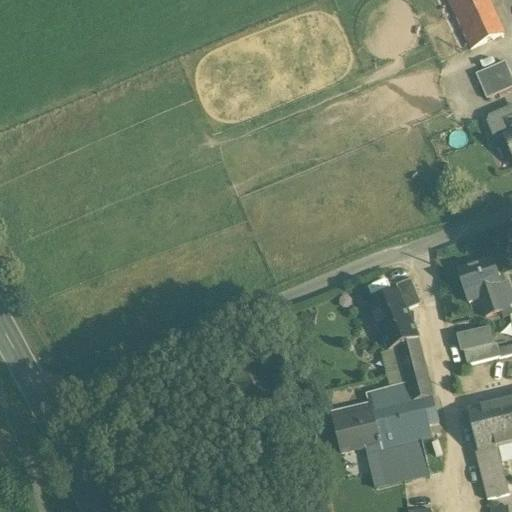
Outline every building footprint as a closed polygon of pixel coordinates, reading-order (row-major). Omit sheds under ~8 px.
[(447,0),(470,49),(503,35),(487,0),(447,0)] [(487,100),(511,89),(511,76),(506,63),(476,75),(487,100)] [(503,137),(511,133),(511,119),(498,126),(503,137)] [(511,133),(503,137),(511,156),(511,133)] [(509,311),(511,309),(511,298),(507,284),(502,286),(492,259),(492,260),(459,272),(459,271),(458,271),(469,304),(470,304),(470,303),(480,300),(483,306),(482,306),(486,319),(509,311)] [(399,293),(407,312),(422,306),(411,281),(397,287),(399,293)] [(379,328),(390,353),(397,350),(418,341),(419,340),(407,312),(399,293),(370,306),(376,320),(374,321),(377,328),(379,328)] [(459,339),(463,354),(465,353),(465,354),(493,346),(490,331),(459,339)] [(411,403),(433,397),(418,341),(397,350),(407,387),(411,403)] [(493,346),(465,354),(468,367),(501,359),(497,346),(493,346)] [(372,406),(373,413),(411,403),(407,387),(369,397),(372,406)] [(389,474),(374,478),(377,491),(432,478),(423,443),(432,441),(429,426),(440,424),(433,397),(411,403),(373,413),(389,474)] [(472,425),(479,455),(498,450),(511,446),(511,402),(469,413),(470,417),(468,418),(470,426),(472,425)] [(373,413),(372,406),(334,416),(344,456),(367,450),(374,478),(389,474),(373,413)] [(498,450),(479,455),(477,455),(488,502),(510,497),(498,450)] [(308,479),(311,493),(316,492),(328,490),(333,489),(330,475),(308,479)] [(332,511),(328,490),(316,492),(320,511),(332,511)]
